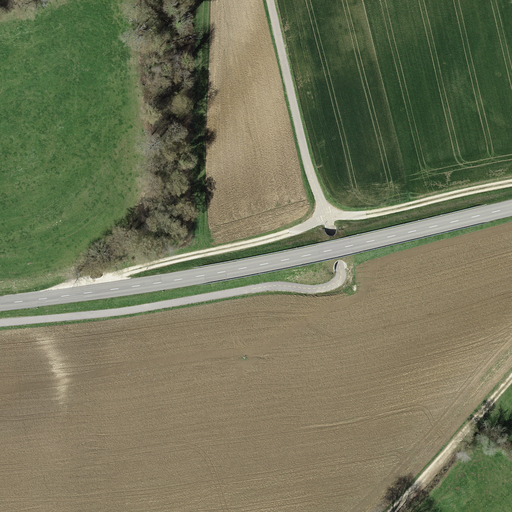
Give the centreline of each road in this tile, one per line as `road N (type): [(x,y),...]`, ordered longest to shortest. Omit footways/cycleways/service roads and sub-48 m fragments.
road 1 (track): [(269,0),(338,280),(0,321)]
road 2 (secondary): [(0,306),(251,269),(511,210)]
road 3 (track): [(39,301),(72,279),(289,232),(325,215),(511,182)]
road 4 (track): [(0,316),(58,352),(74,419)]
